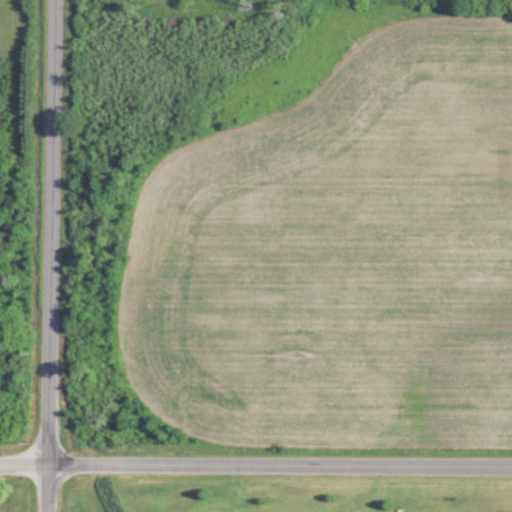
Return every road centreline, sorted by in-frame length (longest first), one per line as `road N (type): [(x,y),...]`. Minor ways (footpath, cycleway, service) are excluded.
road 1 (residential): [(40,511),(57,0)]
road 2 (residential): [(511,469),(0,463)]
